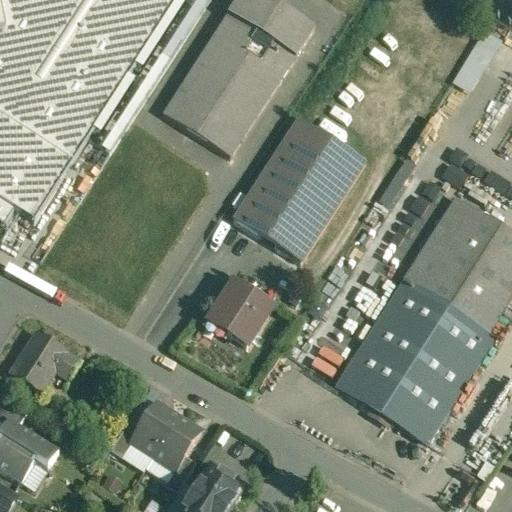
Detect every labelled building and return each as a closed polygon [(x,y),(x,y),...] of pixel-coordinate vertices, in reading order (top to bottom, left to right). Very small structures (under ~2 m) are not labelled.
[(0,230),(4,233),(15,216),(34,228),(180,0),(8,0),(5,7),(0,13),(0,230)] [(264,0),(238,0),(162,119),(231,163),(315,32),(264,0)] [(296,125),(233,226),(302,269),(366,169),(296,125)] [(511,239),(455,203),(334,393),(370,416),(366,421),(389,435),(392,430),(427,452),(494,347),(487,343),(511,303),(511,239)] [(396,253),(410,260),(415,250),(401,243),(396,253)] [(233,290),(212,324),(228,334),(225,340),(245,353),(270,313),(233,290)] [(67,358),(36,339),(10,380),(40,400),(55,377),(69,386),(80,369),(66,360),(67,358)] [(0,476),(21,490),(32,473),(30,472),(35,466),(48,474),(58,457),(18,432),(25,421),(17,415),(0,404),(0,428),(4,431),(0,437),(0,476)] [(155,408),(131,447),(153,462),(178,423),(155,408)] [(178,423),(153,462),(176,476),(201,438),(178,423)] [(210,474),(184,511),(232,511),(243,496),(210,474)]
